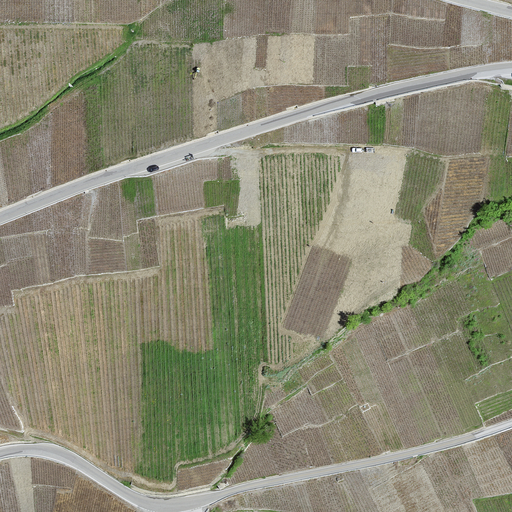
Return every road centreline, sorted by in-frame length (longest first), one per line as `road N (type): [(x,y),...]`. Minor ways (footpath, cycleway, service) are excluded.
road 1 (tertiary): [(0,453),(48,451),(140,500),(178,505),(511,423)]
road 2 (tertiary): [(511,68),(325,106),(0,217)]
